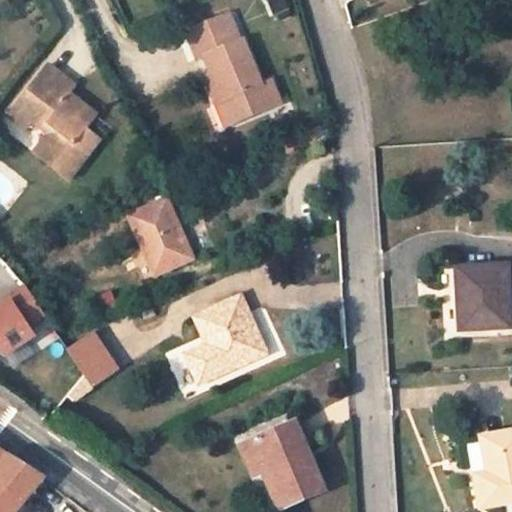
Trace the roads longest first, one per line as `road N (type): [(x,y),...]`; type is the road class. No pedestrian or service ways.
road 1 (residential): [(318,0),(349,125),(375,511)]
road 2 (tertiary): [(0,418),(129,511)]
